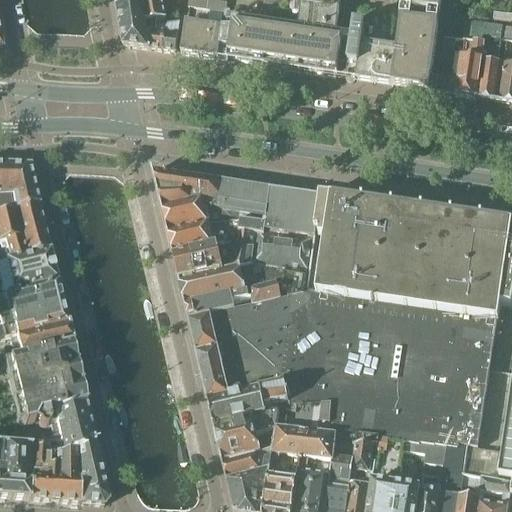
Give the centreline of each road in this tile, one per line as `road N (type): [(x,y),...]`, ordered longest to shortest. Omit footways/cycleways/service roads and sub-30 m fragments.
road 1 (residential): [(31,128),(121,511)]
road 2 (tertiary): [(511,143),(121,94)]
road 3 (residential): [(216,511),(129,130)]
road 4 (tertiary): [(129,130),(511,183)]
